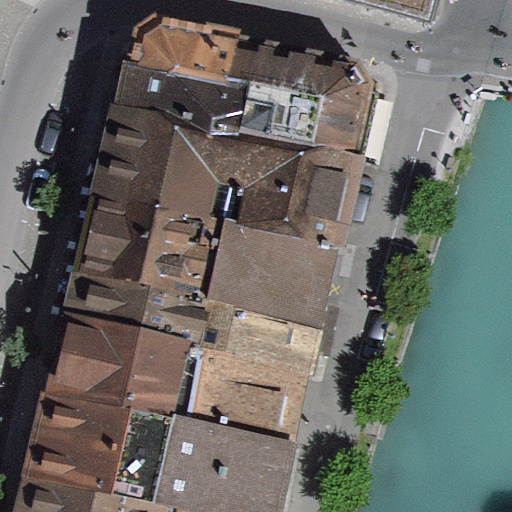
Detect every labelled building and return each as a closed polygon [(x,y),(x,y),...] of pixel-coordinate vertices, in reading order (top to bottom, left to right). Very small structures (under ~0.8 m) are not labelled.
[(227,93),(240,17),(241,13),(180,0),(147,0),(132,11),(125,42),(122,41),(116,69),(227,93)] [(365,137),(354,135),(369,64),(353,42),(240,17),(227,93),(246,97),(236,138),(359,163),(365,137)] [(246,97),(227,93),(116,69),(112,88),(107,87),(102,111),(236,138),(246,97)] [(236,138),(102,111),(87,178),(97,180),(93,200),(222,228),(335,251),(339,230),(344,231),(359,163),(236,138)] [(206,306),(222,228),(93,200),(80,257),(68,254),(63,274),(206,306)] [(335,251),(222,228),(206,306),(210,307),(316,337),(335,251)] [(54,315),(200,350),(210,307),(206,306),(63,274),(54,315)] [(316,337),(210,307),(200,350),(304,376),(307,362),(310,363),(316,337)] [(186,427),(200,350),(54,315),(37,394),(186,427)] [(304,376),(200,350),(186,427),(289,446),(304,376)] [(18,479),(156,506),(175,425),(37,394),(18,479)] [(186,427),(175,425),(156,506),(181,511),(185,511),(274,511),(289,446),(186,427)] [(180,511),(181,511),(156,506),(18,479),(10,511),(180,511)]
